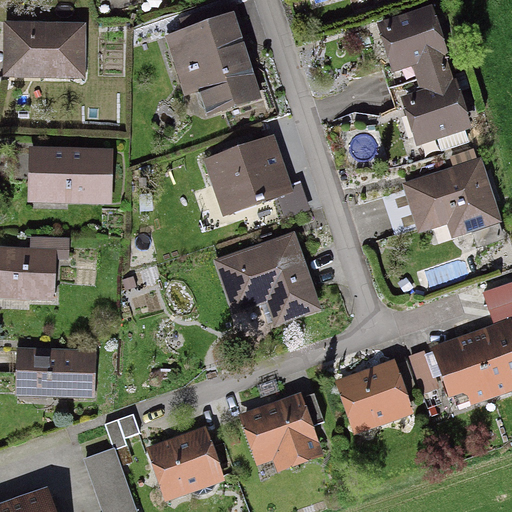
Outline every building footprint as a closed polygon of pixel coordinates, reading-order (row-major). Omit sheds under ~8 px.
[(201,94),(208,114),(257,98),(242,50),(246,49),(233,8),(186,23),(189,34),(170,40),(188,98),(201,94)] [(463,127),(465,126),(430,15),(386,29),(397,65),(411,61),(416,76),(419,88),(423,98),(409,103),(421,140),(436,135),(442,152),(468,143),(463,127)] [(8,77),(81,78),(82,29),(8,28),(8,77)] [(299,183),(290,186),(274,140),(207,162),(226,217),(276,201),(282,219),(308,210),(299,183)] [(113,151),(29,149),(28,205),(112,207),(113,151)] [(447,175),(409,188),(422,229),(456,218),(460,232),(470,228),(476,248),(503,239),(474,150),(450,158),(455,173),(447,175)] [(154,233),(153,225),(142,227),(144,235),(154,233)] [(30,250),(0,248),(0,300),(55,302),(56,262),(69,262),(70,239),(30,238),(30,250)] [(315,311),(292,242),(220,266),(234,310),(265,299),(273,325),(315,311)] [(397,284),(406,295),(414,289),(406,278),(397,284)] [(511,284),(485,294),(496,326),(511,321),(511,322),(511,284)] [(437,352),(457,407),(511,387),(511,335),(509,326),(490,333),(466,342),(437,352)] [(95,401),(96,352),(16,350),(15,399),(95,401)] [(427,355),(411,360),(422,391),(437,386),(427,355)] [(404,367),(395,370),(394,367),(344,384),(360,429),(410,411),(403,393),(412,390),(404,367)] [(301,404),(300,400),(246,419),(261,464),(276,459),(280,470),(320,456),(311,429),(321,425),(312,400),(301,404)] [(126,440),(140,435),(134,416),(105,426),(114,451),(115,451),(121,468),(134,464),(126,440)] [(220,481),(204,434),(152,452),(168,499),(220,481)] [(114,451),(84,461),(101,511),(136,511),(121,468),(115,451),(114,451)] [(54,511),(47,491),(0,507),(0,511),(54,511)]
